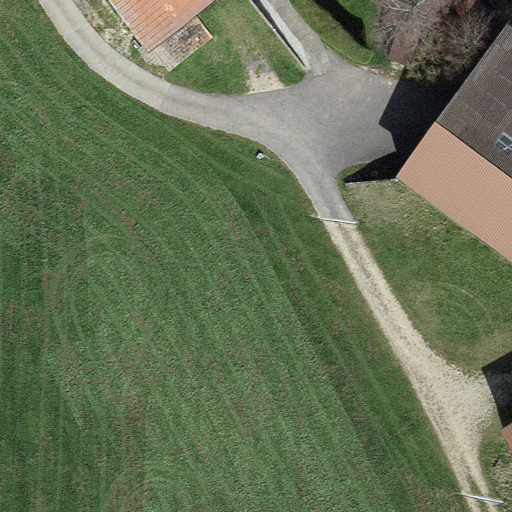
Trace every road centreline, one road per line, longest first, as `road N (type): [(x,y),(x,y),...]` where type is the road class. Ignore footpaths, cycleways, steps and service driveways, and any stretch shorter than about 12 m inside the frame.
road 1 (track): [(482,511),(294,140)]
road 2 (track): [(59,0),(126,95),(294,140)]
